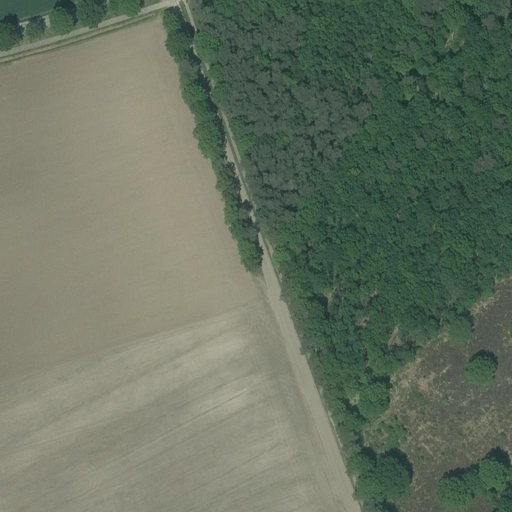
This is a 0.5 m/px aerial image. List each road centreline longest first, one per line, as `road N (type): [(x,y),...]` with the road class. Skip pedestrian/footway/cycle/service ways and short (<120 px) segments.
road 1 (track): [(354,511),(172,0)]
road 2 (tertiary): [(0,35),(118,0)]
